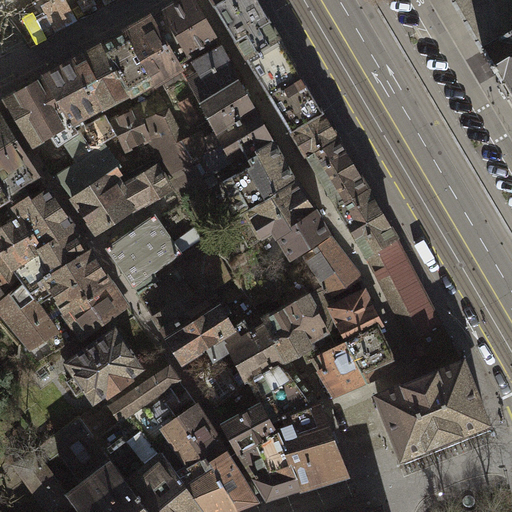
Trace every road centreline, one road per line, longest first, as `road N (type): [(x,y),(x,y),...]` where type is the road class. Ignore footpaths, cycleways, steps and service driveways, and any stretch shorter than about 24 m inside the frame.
road 1 (tertiary): [(306,0),(511,354)]
road 2 (residential): [(511,163),(413,0)]
